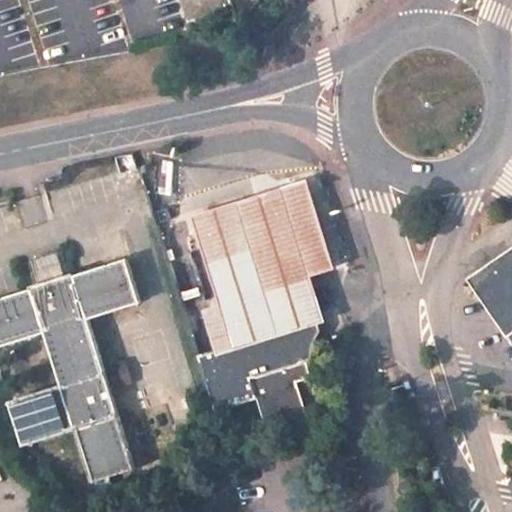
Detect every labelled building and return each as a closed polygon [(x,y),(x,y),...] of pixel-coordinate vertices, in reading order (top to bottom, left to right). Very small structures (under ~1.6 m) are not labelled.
[(335,270),(308,180),(255,196),(190,216),(221,317),(315,289),(311,277),(335,270)] [(0,348),(45,334),(61,388),(9,403),(23,446),(74,431),(90,484),(134,471),(118,418),(120,418),(91,320),(142,305),(129,261),(0,301),(0,348)] [(511,261),(481,282),(503,315),(511,308),(511,261)] [(310,327),(325,321),(322,313),(315,289),(221,317),(225,318),(226,323),(221,324),(219,319),(189,329),(209,393),(251,380),(266,427),(307,413),(297,383),(312,378),(297,331),(310,327)] [(511,308),(503,315),(511,328),(511,308)] [(307,413),(322,409),(312,378),(297,383),(307,413)]
